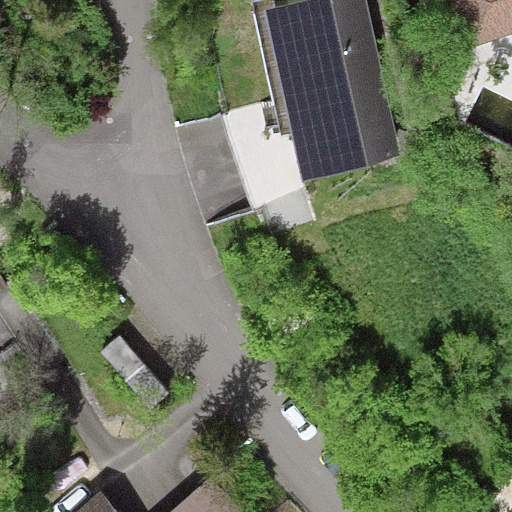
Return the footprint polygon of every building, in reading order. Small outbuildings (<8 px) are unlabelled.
[(373,0),(266,0),(298,171),(402,152),(373,0)] [(511,0),(460,0),(470,31),(511,18),(511,0)] [(120,328),(100,345),(150,402),(170,385),(120,328)] [(249,511),(214,469),(160,511),(249,511)] [(128,511),(103,483),(68,511),(128,511)]
